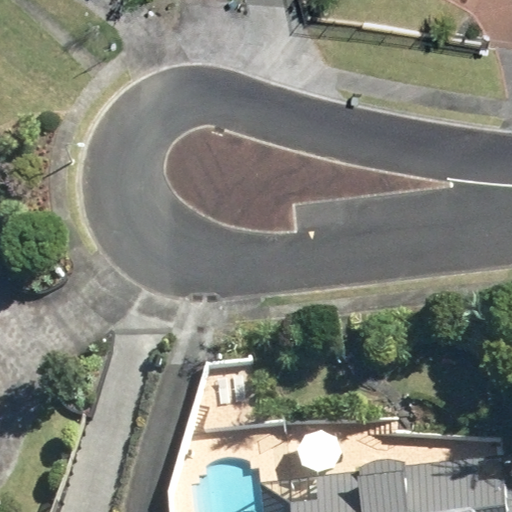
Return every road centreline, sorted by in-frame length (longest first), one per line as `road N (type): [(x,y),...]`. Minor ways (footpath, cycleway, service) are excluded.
road 1 (residential): [(511,210),(265,256),(223,257),(156,236),(141,212),(131,161),(150,118),(177,101),(210,93),(354,132)]
road 2 (residential): [(354,132),(511,165)]
